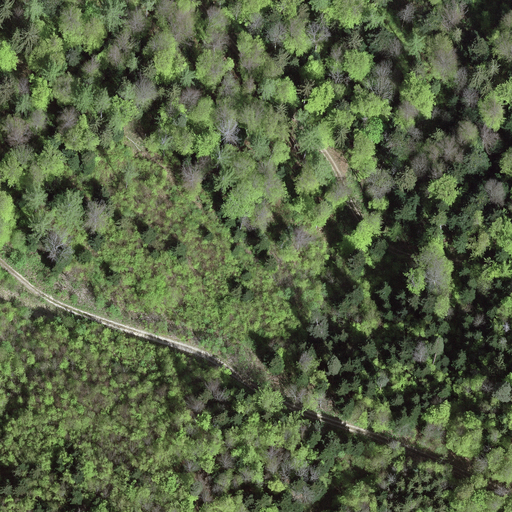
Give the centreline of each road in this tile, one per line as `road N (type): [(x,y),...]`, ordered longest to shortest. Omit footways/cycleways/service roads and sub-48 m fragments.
road 1 (track): [(511,493),(292,407),(198,349),(95,317),(36,288),(0,256)]
road 2 (track): [(197,0),(333,161),(353,210),(381,241),(403,255),(511,272)]
road 3 (track): [(0,55),(16,70),(92,99),(132,133)]
road 4 (track): [(392,0),(419,20),(511,55)]
